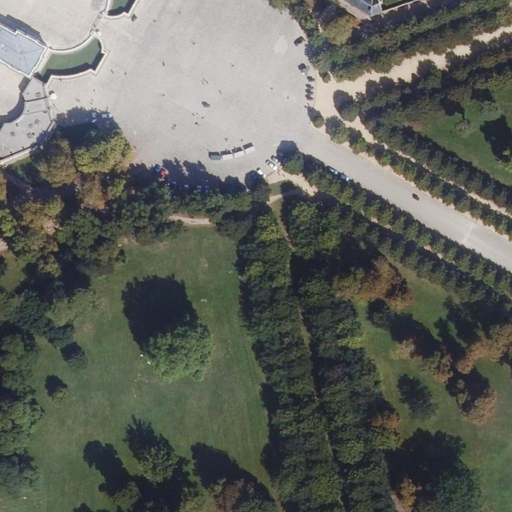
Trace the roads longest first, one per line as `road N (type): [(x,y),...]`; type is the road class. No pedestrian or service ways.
road 1 (track): [(382,511),(313,192),(285,163)]
road 2 (track): [(251,186),(323,511)]
road 3 (track): [(0,215),(116,156)]
